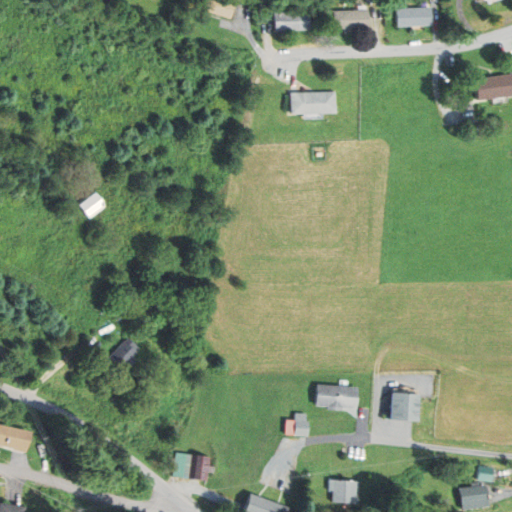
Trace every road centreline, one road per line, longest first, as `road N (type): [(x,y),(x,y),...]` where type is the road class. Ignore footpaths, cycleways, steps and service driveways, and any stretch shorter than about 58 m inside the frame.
road 1 (residential): [(283,57),(463,45),(511,31)]
road 2 (tertiary): [(0,385),(61,413),(176,496)]
road 3 (residential): [(176,496),(145,507),(0,468)]
